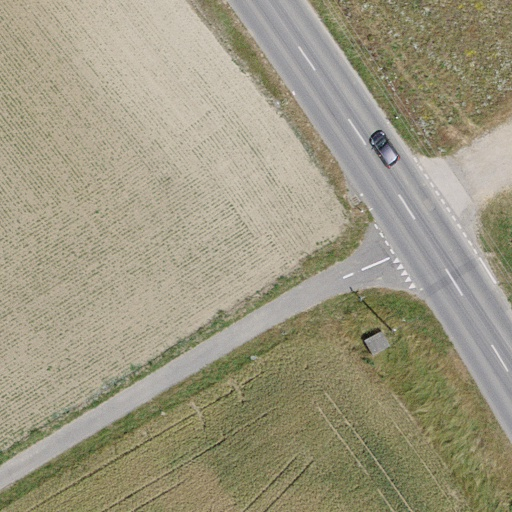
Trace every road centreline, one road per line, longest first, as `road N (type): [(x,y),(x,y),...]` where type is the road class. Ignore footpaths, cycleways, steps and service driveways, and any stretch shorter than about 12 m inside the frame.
road 1 (track): [(0,479),(299,296),(427,238)]
road 2 (tertiary): [(266,0),(511,378)]
